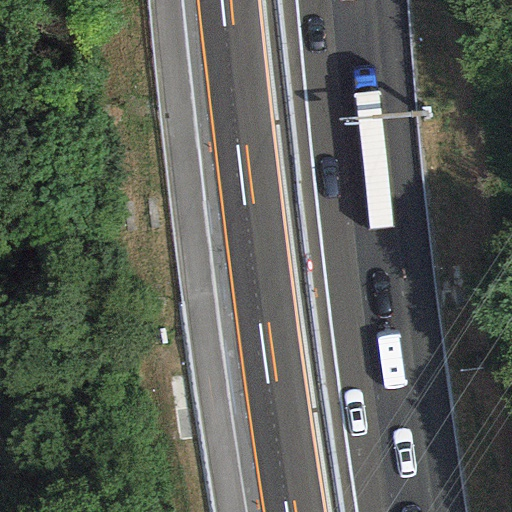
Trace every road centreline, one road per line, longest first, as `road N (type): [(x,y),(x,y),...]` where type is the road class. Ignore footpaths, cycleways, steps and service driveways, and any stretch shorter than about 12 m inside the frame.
road 1 (motorway): [(400,511),(334,0)]
road 2 (motorway): [(218,0),(278,511)]
